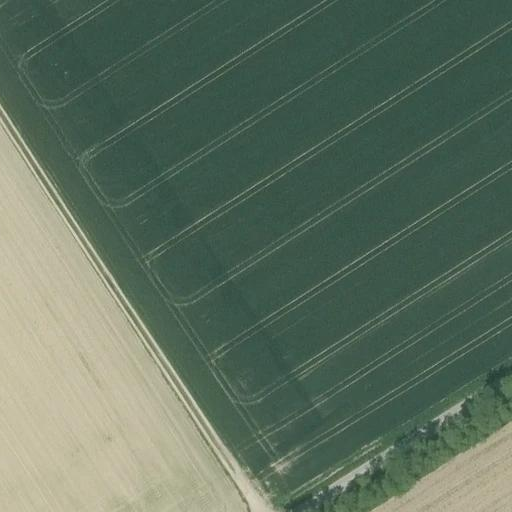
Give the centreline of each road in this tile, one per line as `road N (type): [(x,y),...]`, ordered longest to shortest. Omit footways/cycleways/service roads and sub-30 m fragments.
road 1 (track): [(258,511),(0,109)]
road 2 (unclassified): [(511,379),(302,511)]
